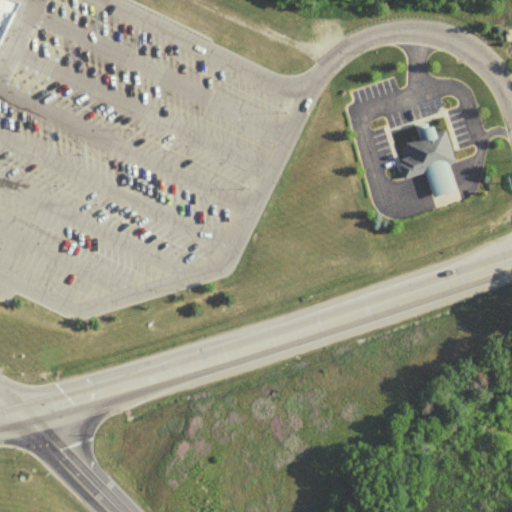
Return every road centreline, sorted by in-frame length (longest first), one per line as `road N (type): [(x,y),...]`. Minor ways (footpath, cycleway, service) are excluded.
road 1 (primary): [(0,423),(214,365),(511,265)]
road 2 (residential): [(511,109),(473,53),(419,33),(358,44),(310,92)]
road 3 (tertiary): [(111,511),(26,417)]
